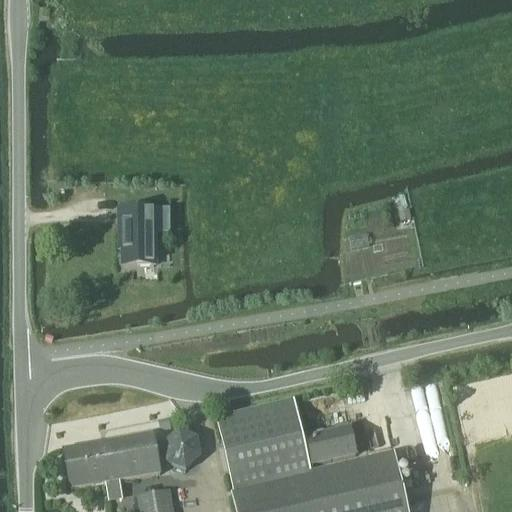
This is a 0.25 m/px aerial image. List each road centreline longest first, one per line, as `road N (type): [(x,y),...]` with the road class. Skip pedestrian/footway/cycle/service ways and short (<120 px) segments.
road 1 (unclassified): [(20,379),(113,371),(194,393),(239,393),(511,332)]
road 2 (tertiary): [(20,379),(15,0)]
road 3 (tertiary): [(20,379),(24,511)]
